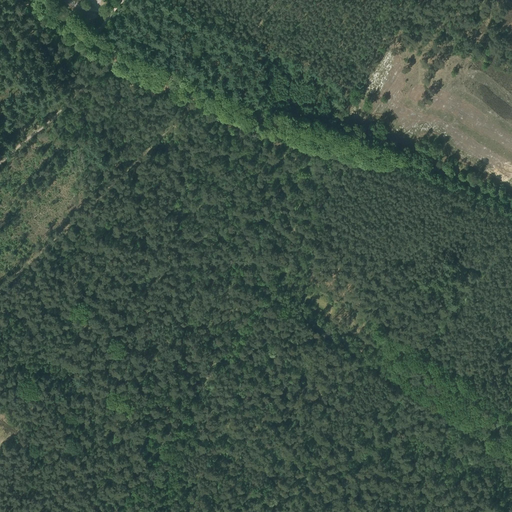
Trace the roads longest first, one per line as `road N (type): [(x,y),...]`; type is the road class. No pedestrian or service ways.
road 1 (unclassified): [(511,206),(446,174),(196,92),(90,38)]
road 2 (unknown): [(412,0),(357,88),(255,38),(226,75),(204,76),(160,54),(113,52)]
